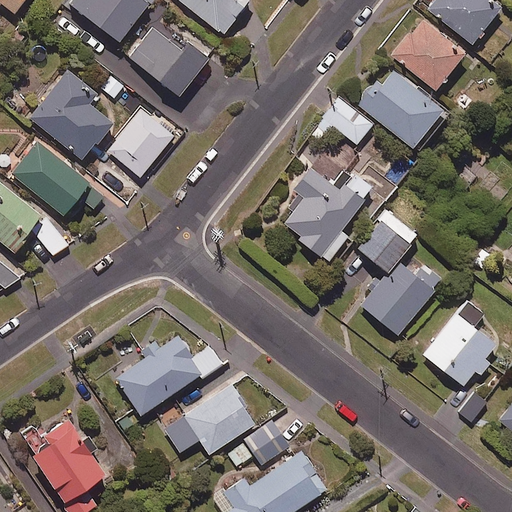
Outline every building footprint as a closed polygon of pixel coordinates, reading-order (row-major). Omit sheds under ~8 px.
[(68,0),(118,38),(146,0),(68,0)] [(240,0),(182,0),(219,28),(240,0)] [(497,4),(491,0),(431,0),(428,5),(467,39),(497,4)] [(209,51),(159,12),(127,53),(177,92),(209,51)] [(462,48),(421,15),(391,52),(432,85),(462,48)] [(445,106),(389,64),(378,79),(374,77),(356,101),(416,146),(445,106)] [(81,155),(86,149),(96,157),(104,147),(94,139),(110,118),(87,99),(94,89),(66,66),(28,114),(81,155)] [(370,119),(338,94),(321,115),(354,140),(370,119)] [(172,131),(142,106),(107,148),(136,173),(172,131)] [(102,192),(34,138),(10,169),(64,213),(78,195),(91,205),(102,192)] [(353,154),(335,140),(314,168),(307,162),(291,183),(302,192),(280,221),(326,257),(345,232),(337,226),(370,184),(345,165),(353,154)] [(473,178),(459,166),(444,185),(458,197),(473,178)] [(38,212),(0,180),(0,238),(9,246),(38,212)] [(414,230),(384,207),(355,243),(385,267),(414,230)] [(48,218),(32,231),(52,255),(67,242),(48,218)] [(411,269),(396,257),(360,302),(396,331),(439,277),(418,260),(411,269)] [(16,274),(0,261),(0,282),(5,287),(16,274)] [(481,310),(463,296),(421,350),(461,381),(472,367),(478,371),(488,359),(481,354),(493,338),(472,322),(481,310)] [(176,333),(115,374),(139,411),(199,370),(202,374),(221,362),(210,345),(192,357),(176,333)] [(252,419),(228,382),(162,425),(178,449),(197,436),(206,450),(252,419)] [(485,400),(472,389),(456,408),(469,419),(485,400)] [(511,397),(497,417),(511,428),(511,397)] [(92,442),(72,411),(24,444),(70,511),(71,511),(92,498),(79,479),(99,466),(86,446),(92,442)] [(287,445),(270,419),(246,436),(262,461),(287,445)] [(251,454),(243,442),(227,452),(236,465),(251,454)] [(283,511),(324,485),(300,448),(247,483),(241,474),(212,494),(223,511),(283,511)] [(7,511),(11,510),(0,494),(0,511),(7,511)]
